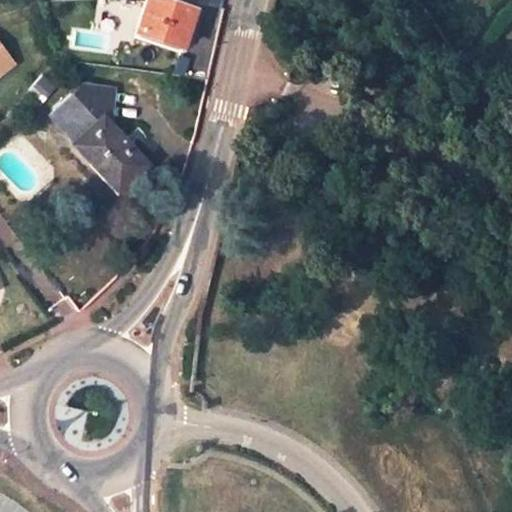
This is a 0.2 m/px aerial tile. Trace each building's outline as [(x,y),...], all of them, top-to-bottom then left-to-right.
[(185,34),(186,31),(187,28),(192,11),(171,3),(160,0),(145,0),(135,32),(140,34),(180,48),(181,44),(182,41),(184,37),(185,34)] [(199,13),(192,11),(187,28),(194,30),(199,13)] [(138,40),(178,53),(180,48),(140,34),(138,40)] [(0,48),(0,73),(12,64),(0,48)] [(76,141),(72,145),(92,166),(97,162),(121,188),(146,164),(107,122),(113,117),(117,90),(90,83),(54,117),(76,141)] [(97,162),(92,166),(116,192),(121,188),(97,162)] [(215,310),(205,307),(202,318),(212,321),(215,310)]
